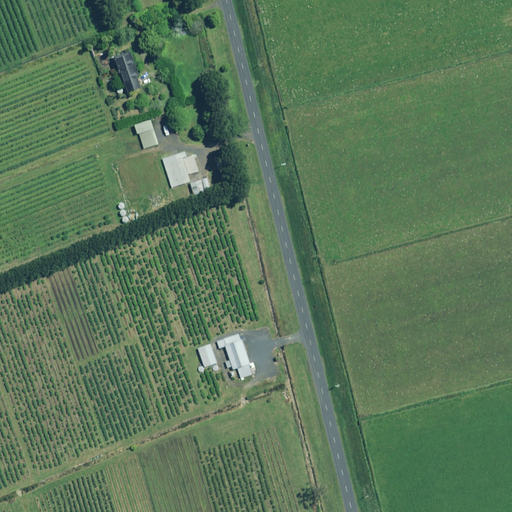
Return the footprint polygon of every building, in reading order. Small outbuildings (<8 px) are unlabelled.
[(124,82),(128,94),(141,89),(137,78),(139,77),(131,53),(114,59),(123,83),(124,82)] [(144,149),(158,145),(150,121),(134,126),(137,135),(139,134),(144,149)] [(167,201),(151,152),(114,164),(130,214),(167,201)] [(187,158),(185,152),(162,159),(171,188),(190,182),(188,175),(199,171),(194,156),(187,158)] [(190,183),(194,196),(206,193),(205,190),(212,188),(209,178),(190,183)] [(128,216),(123,202),(117,204),(124,224),(135,219),(133,214),(128,216)] [(249,364),(240,334),(217,342),(219,349),(226,347),(230,360),(225,362),(227,368),(232,367),(233,371),(238,369),(241,379),(252,375),(250,369),(255,368),(253,363),(249,364)] [(216,363),(210,345),(198,349),(205,368),(216,363)]
